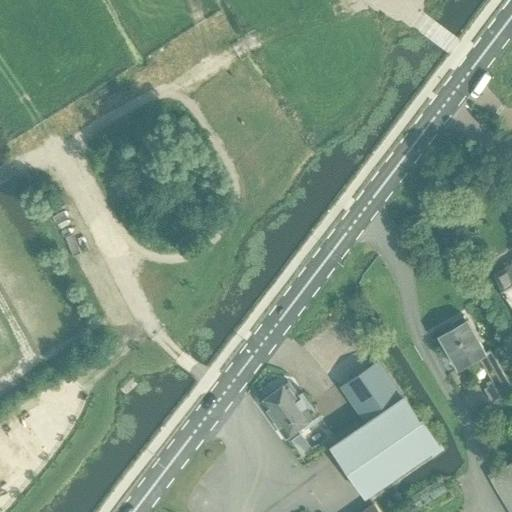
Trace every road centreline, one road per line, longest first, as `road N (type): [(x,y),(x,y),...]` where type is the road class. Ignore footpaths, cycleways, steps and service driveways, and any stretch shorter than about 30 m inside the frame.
road 1 (primary): [(133,511),(511,16)]
road 2 (track): [(177,87),(234,173),(239,197),(210,245),(188,257),(149,254),(122,232),(80,161)]
road 3 (track): [(60,174),(80,161),(99,127),(254,43)]
road 4 (track): [(144,318),(60,174),(50,164),(0,174)]
